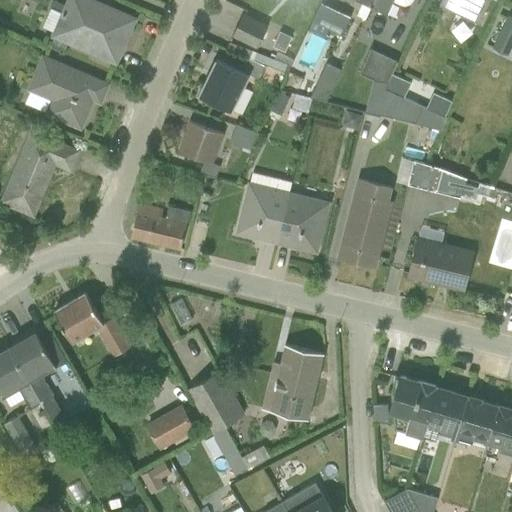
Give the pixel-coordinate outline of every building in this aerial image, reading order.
[(104,0),(66,0),(48,41),(111,69),(136,14),(104,0)] [(313,0),(305,13),(330,30),(341,14),(320,0),(313,0)] [(371,0),(368,6),(384,14),(391,0),(371,0)] [(443,0),(442,3),(477,19),(485,0),(443,0)] [(497,49),(511,19),(511,16),(498,9),(481,40),(497,49)] [(239,15),(230,37),(259,49),(268,27),(239,15)] [(272,58),(278,42),(264,37),(258,52),(272,58)] [(381,69),(387,54),(362,43),(338,100),(356,108),(349,124),(416,152),(435,107),(392,90),(398,76),(381,69)] [(217,49),(195,96),(232,113),(254,67),(217,49)] [(79,133),(92,100),(102,102),(108,80),(101,78),(38,52),(15,108),(79,133)] [(210,163),(221,135),(189,122),(178,151),(210,163)] [(78,151),(59,143),(60,142),(50,139),(45,136),(44,137),(20,128),(0,181),(0,206),(32,218),(51,165),(68,172),(78,151)] [(248,173),(234,235),(278,245),(290,195),(292,183),(248,173)] [(359,176),(338,257),(382,268),(403,187),(359,176)] [(320,255),(331,205),(290,195),(278,245),(320,255)] [(137,199),(129,233),(181,244),(188,210),(137,199)] [(419,224),(406,275),(465,290),(475,251),(441,243),(444,230),(419,224)] [(53,311),(73,346),(98,332),(113,358),(132,347),(114,317),(103,324),(85,293),(53,311)] [(55,368),(35,333),(10,347),(42,404),(53,398),(41,376),(55,368)] [(0,351),(0,391),(3,397),(18,388),(30,410),(42,404),(10,347),(0,351)] [(265,410),(313,419),(325,356),(285,348),(282,363),(275,362),(265,410)] [(220,361),(184,384),(212,429),(249,407),(220,361)] [(67,375),(54,381),(65,404),(78,398),(67,375)] [(427,427),(438,387),(403,377),(393,410),(397,430),(424,438),(427,427)] [(455,441),(468,396),(438,387),(427,427),(438,430),(436,436),(455,441)] [(135,416),(150,444),(187,424),(172,396),(135,416)] [(489,444),(500,405),(468,396),(455,441),(471,446),(473,440),(489,444)] [(511,457),(511,408),(500,405),(489,444),(502,448),(500,454),(511,457)] [(0,427),(12,450),(28,442),(10,408),(0,412),(0,427)] [(281,505),(284,511),(330,511),(315,485),(281,505)] [(385,502),(390,511),(410,511),(416,509),(406,491),(385,502)] [(416,509),(410,511),(433,511),(437,498),(406,491),(416,509)] [(209,511),(237,511),(232,500),(209,511)] [(75,511),(96,511),(92,503),(75,511)]
